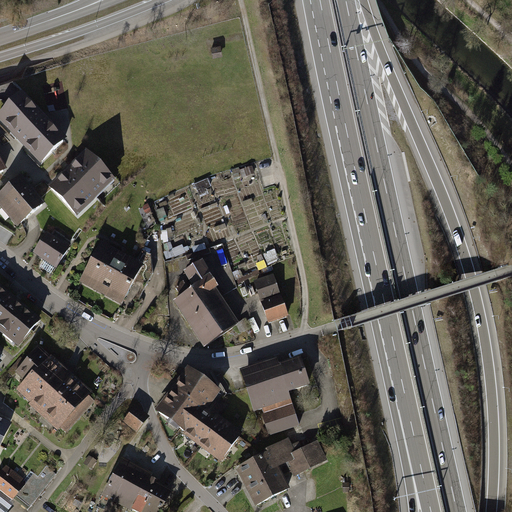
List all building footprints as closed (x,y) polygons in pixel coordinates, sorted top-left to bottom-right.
[(21,97),(0,117),(0,120),(41,162),(64,140),(21,97)] [(114,181),(88,154),(51,189),(77,216),(114,181)] [(0,194),(0,203),(17,225),(42,205),(21,178),(0,194)] [(34,252),(58,267),(69,249),(46,234),(34,252)] [(168,258),(187,251),(184,244),(165,252),(168,258)] [(81,280),(124,302),(140,272),(97,249),(81,280)] [(195,290),(210,280),(199,264),(184,274),(195,290)] [(262,302),(282,295),(275,275),(255,282),(262,302)] [(176,302),(205,346),(239,324),(210,280),(195,290),(176,302)] [(39,321),(0,288),(0,328),(19,344),(39,321)] [(263,306),(270,322),(289,315),(283,298),(263,306)] [(64,429),(92,399),(39,352),(20,373),(29,381),(21,390),(64,429)] [(297,358),(246,376),(257,409),(263,407),(272,433),(299,424),(288,392),(307,385),(297,358)] [(157,411),(223,460),(241,437),(203,409),(217,391),(188,370),(157,411)] [(124,421),(138,432),(147,421),(133,410),(124,421)] [(0,417),(0,448),(13,423),(0,417)] [(289,439),(266,451),(275,468),(287,461),(285,458),(296,453),(289,439)] [(287,461),(295,476),(328,459),(318,441),(296,453),(285,458),(287,461)] [(238,465),(258,505),(287,490),(275,468),(266,451),(238,465)] [(105,496),(122,504),(136,475),(120,467),(105,496)] [(0,471),(0,495),(10,503),(22,487),(0,471)] [(122,504),(139,511),(153,483),(136,475),(122,504)] [(139,511),(138,511),(159,511),(170,491),(153,483),(139,511)]
